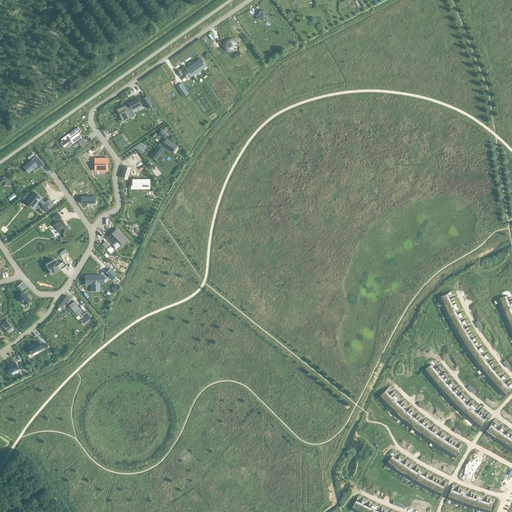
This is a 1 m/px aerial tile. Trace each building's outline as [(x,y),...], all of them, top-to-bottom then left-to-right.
[(268,19),(265,15),(267,14),(264,11),(263,11),(262,10),(259,13),(259,14),(256,16),(259,20),(262,17),(265,21),(268,19)] [(203,40),(206,45),(213,41),(209,36),(203,40)] [(223,45),(223,46),(223,47),(223,48),(224,49),(224,50),(225,50),(225,51),(226,51),(226,52),(227,52),(228,52),(229,53),(230,53),(231,53),(232,53),(233,52),(234,52),(235,51),(236,51),(236,50),(237,50),(237,49),(237,48),(238,48),(238,47),(238,46),(238,45),(238,44),(238,43),(237,42),(237,41),(236,40),(235,39),(234,39),(234,38),(233,38),(232,38),(231,38),(230,38),(229,38),(228,38),(227,38),(226,39),(225,39),(225,40),(224,40),(224,41),(224,42),(223,42),(223,43),(223,44),(223,45)] [(186,69),(191,77),(206,66),(201,59),(186,69)] [(182,83),(177,87),(184,97),(189,93),(182,83)] [(146,97),(141,100),(147,109),(153,105),(146,97)] [(125,105),(117,110),(123,121),(134,116),(131,109),(140,104),(137,98),(128,103),(128,105),(126,106),(125,105)] [(60,143),(63,147),(68,144),(70,146),(82,137),(79,134),(80,134),(78,131),(80,130),(78,127),(61,139),(62,140),(61,141),(61,142),(60,143)] [(151,156),(156,159),(164,147),(173,153),(177,146),(167,140),(163,145),(160,144),(151,156)] [(36,156),(25,166),(30,171),(35,167),(38,170),(44,164),(36,156)] [(107,158),(95,158),(95,171),(107,171),(107,158)] [(130,169),(124,167),(121,177),(127,179),(130,169)] [(5,176),(2,178),(9,186),(11,184),(5,176)] [(149,180),(132,180),(132,186),(136,186),(136,188),(145,188),(145,187),(149,187),(149,180)] [(34,192),(28,199),(35,205),(38,201),(42,204),(41,205),(46,212),(54,206),(49,199),(45,202),(40,199),(41,198),(34,192)] [(60,220),(54,225),(55,224),(59,231),(58,231),(59,231),(60,231),(62,234),(64,237),(61,237),(61,238),(62,241),(61,241),(61,242),(68,241),(68,237),(66,237),(66,236),(68,231),(65,229),(64,228),(65,227),(60,220)] [(112,234),(107,238),(113,245),(117,242),(121,245),(127,240),(117,229),(114,232),(112,234)] [(53,259),(45,264),(51,274),(66,266),(63,261),(58,264),(57,261),(55,262),(53,259)] [(113,280),(117,277),(110,269),(106,272),(113,280)] [(86,284),(91,284),(91,287),(99,287),(99,283),(104,283),(103,275),(85,276),(86,284)] [(22,292),(17,297),(25,305),(30,300),(22,292)] [(448,293),(440,297),(441,298),(441,300),(442,302),(443,303),(444,305),(444,307),(445,308),(446,310),(447,311),(447,313),(455,309),(454,308),(454,306),(453,305),(452,303),(452,301),(451,300),(450,298),(449,297),(449,295),(448,293)] [(68,295),(60,304),(62,306),(66,301),(68,303),(72,298),(68,295)] [(507,296),(499,298),(499,300),(500,302),(501,303),(501,305),(502,307),(502,308),(503,310),(504,312),(511,308),(511,307),(511,305),(510,304),(509,302),(509,300),(508,299),(507,297),(507,296)] [(74,301),(69,306),(77,316),(80,314),(83,318),(80,320),(83,324),(91,318),(88,313),(85,315),(74,301)] [(455,309),(447,313),(448,315),(449,317),(450,319),(451,321),(459,317),(458,315),(457,313),(456,311),(455,309)] [(459,317),(451,321),(452,323),(453,325),(454,327),(455,328),(463,324),(462,322),(461,321),(460,319),(459,317)] [(6,321),(1,325),(7,332),(12,328),(6,321)] [(463,324),(455,328),(456,330),(457,332),(458,333),(459,335),(460,336),(461,338),(461,339),(462,341),(470,336),(469,335),(468,333),(467,332),(466,330),(465,329),(465,327),(464,326),(463,324)] [(470,336),(462,341),(463,342),(464,344),(465,345),(466,346),(467,348),(468,349),(475,345),(474,343),(473,342),(472,340),(472,339),(471,337),(470,336)] [(39,342),(28,348),(31,354),(42,348),(39,342)] [(475,345),(468,349),(469,351),(470,353),(472,355),(473,357),(480,352),(479,350),(478,348),(476,346),(475,345)] [(480,352),(473,357),(474,358),(475,360),(477,362),(478,364),(485,359),(484,357),(482,355),(481,353),(480,352)] [(485,359),(478,364),(479,365),(480,366),(481,368),(482,369),(483,371),(484,372),(491,367),(490,365),(489,364),(488,363),(487,361),(486,360),(485,359)] [(8,367),(11,373),(18,369),(15,363),(8,367)] [(432,364),(425,369),(426,371),(427,372),(428,373),(429,375),(430,376),(431,378),(438,372),(437,371),(436,370),(435,368),(434,367),(433,365),(432,364)] [(491,367),(484,372),(485,373),(487,375),(488,376),(489,377),(490,379),(491,380),(498,374),(497,373),(496,372),(494,371),(493,369),(492,368),(491,367)] [(438,372),(431,378),(432,379),(434,380),(435,382),(436,383),(437,384),(438,386),(445,380),(444,379),(442,378),(441,376),(440,375),(439,374),(438,372)] [(498,374),(491,380),(492,381),(493,383),(495,384),(496,385),(502,380),(501,378),(500,377),(499,376),(498,374)] [(445,380),(438,386),(439,387),(441,389),(442,391),(444,392),(450,387),(449,385),(447,383),(446,382),(445,380)] [(502,380),(496,385),(497,387),(498,388),(499,389),(500,391),(502,392),(503,393),(504,394),(505,396),(511,390),(510,388),(509,387),(508,386),(507,385),(506,383),(504,382),(503,381),(502,380)] [(450,387),(444,392),(445,394),(447,396),(448,397),(450,399),(456,393),(455,391),(453,390),(452,388),(450,387)] [(386,390),(380,396),(381,397),(382,399),(383,400),(385,401),(386,403),(387,404),(388,405),(390,406),(396,400),(394,399),(393,398),(392,396),(391,395),(390,394),(388,393),(387,391),(386,390)] [(456,393),(450,399),(451,400),(452,401),(453,403),(455,404),(456,405),(457,406),(463,400),(462,399),(461,398),(460,396),(458,395),(457,394),(456,393)] [(396,400),(390,406),(391,408),(392,409),(393,410),(395,411),(396,412),(397,414),(403,407),(402,406),(401,405),(399,404),(398,403),(397,401),(396,400)] [(463,400),(457,406),(458,407),(460,409),(461,410),(462,411),(463,412),(465,413),(466,415),(467,416),(473,409),(472,408),(471,407),(469,406),(468,405),(467,404),(466,402),(464,401),(463,400)] [(403,407),(397,414),(398,415),(400,416),(401,417),(402,418),(404,419),(405,421),(411,414),(409,413),(408,412),(407,411),(405,409),(404,408),(403,407)] [(473,409),(467,416),(469,417),(470,418),(471,419),(473,420),(474,421),(475,423),(481,416),(480,415),(478,414),(477,413),(476,411),(474,410),(473,409)] [(411,414),(405,421),(406,422),(408,423),(409,424),(410,425),(412,426),(413,427),(418,421),(417,419),(416,418),(414,417),(413,416),(412,415),(411,414)] [(481,416),(475,423),(477,424),(478,425),(479,426),(481,427),(486,420),(485,419),(484,418),(482,417),(481,416)] [(418,421),(413,427),(414,428),(416,429),(417,431),(418,432),(420,433),(421,434),(426,427),(425,426),(424,425),(422,424),(421,423),(420,422),(418,421)] [(491,424),(486,431),(488,432),(489,434),(491,435),(493,436),(494,437),(496,438),(501,431),(499,430),(498,429),(496,428),(495,427),(493,425),(491,424)] [(426,427),(421,434),(423,435),(424,436),(425,437),(427,438),(428,439),(430,440),(435,433),(433,432),(432,431),(431,430),(429,429),(428,428),(426,427)] [(501,431),(496,438),(498,440),(500,441),(501,442),(503,443),(505,444),(506,445),(511,438),(509,437),(508,436),(506,435),(504,434),(503,432),(501,431)] [(435,433),(430,440),(431,441),(433,442),(434,443),(435,444),(437,445),(438,446),(443,439),(442,438),(440,437),(439,436),(437,435),(436,434),(435,433)] [(443,439),(438,446),(440,447),(441,448),(443,449),(444,450),(446,450),(447,451),(452,444),(450,443),(449,442),(447,441),(446,440),(445,439),(443,439)] [(452,444),(447,451),(449,452),(450,453),(452,454),(453,455),(455,456),(456,457),(461,449),(459,448),(458,447),(456,447),(455,446),(453,445),(452,444)] [(392,456),(387,463),(389,464),(391,465),(393,467),(395,468),(399,461),(398,459),(396,458),(394,457),(392,456)] [(399,461),(395,468),(396,469),(398,470),(400,471),(401,472),(403,473),(405,475),(409,467),(408,466),(406,465),(404,464),(403,463),(401,462),(399,461)] [(409,467),(405,475),(406,475),(408,476),(409,477),(411,478),(412,479),(414,480),(415,481),(417,482),(421,474),(420,473),(418,472),(417,472),(415,471),(414,470),(412,469),(411,468),(409,467)] [(421,474),(417,482),(418,483),(420,483),(421,484),(423,485),(427,477),(426,477),(424,476),(423,475),(421,474)] [(427,477),(423,485),(425,486),(427,487),(429,488),(431,489),(433,490),(435,491),(439,484),(437,483),(435,482),(433,481),(431,480),(429,479),(427,477)] [(439,484),(435,491),(437,492),(439,493),(440,494),(442,495),(445,487),(444,486),(442,485),(441,484),(439,484)] [(451,489),(448,497),(449,498),(451,499),(453,499),(454,500),(456,501),(458,501),(459,502),(461,502),(464,494),(462,494),(461,493),(459,492),(458,492),(456,491),(454,491),(453,490),(451,489)] [(464,494),(461,502),(463,503),(464,504),(466,504),(468,505),(469,505),(471,506),(473,507),(474,507),(476,508),(478,508),(480,500),(479,499),(477,499),(475,498),(474,498),(472,497),(470,497),(469,496),(467,495),(466,495),(464,494)] [(356,500),(352,508),(354,509),(355,510),(357,511),(359,511),(362,504),(361,503),(359,502),(358,501),(356,500)] [(480,500),(478,508),(479,509),(481,509),(483,510),(484,510),(486,511),(488,511),(489,511),(491,511),(493,504),(492,503),(490,503),(488,502),(487,502),(485,501),(483,501),(482,500),(480,500)]
